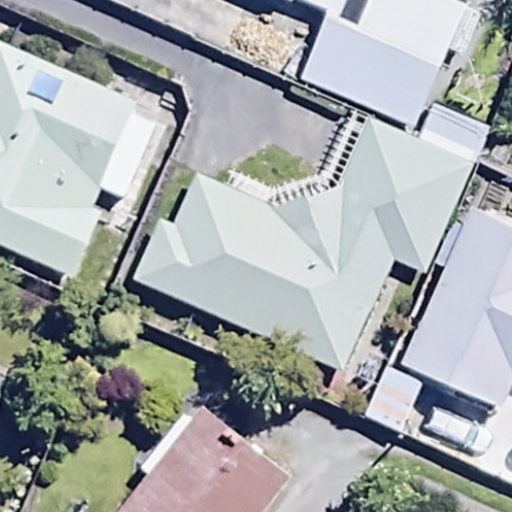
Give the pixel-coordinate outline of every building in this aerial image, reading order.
[(241,0),(296,22),(299,13),(328,25),(342,31),(354,0),(241,0)] [(378,0),(362,39),(342,31),(328,25),(300,92),(412,138),(460,21),(407,0),(378,0)] [(0,264),(76,298),(104,234),(91,229),(139,120),(0,58),(0,264)] [(135,295),(343,389),(390,274),(426,289),(475,170),(356,121),(330,185),(276,206),(230,186),(223,203),(199,192),(176,241),(163,235),(135,295)] [(511,239),(471,222),(400,386),(504,431),(511,413),(511,239)] [(138,484),(149,494),(133,511),(282,511),(292,501),(194,418),(138,484)]
